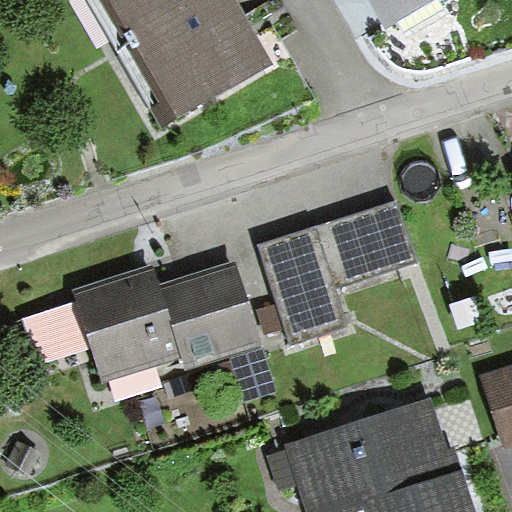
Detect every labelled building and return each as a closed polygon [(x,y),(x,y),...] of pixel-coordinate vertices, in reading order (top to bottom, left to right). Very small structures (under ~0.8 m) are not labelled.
[(103,0),(170,121),(271,66),(253,34),(234,0),(103,0)] [(368,0),(388,34),(448,0),(368,0)] [(396,207),(262,250),(294,347),(347,329),(336,293),(415,267),(396,207)] [(161,262),(70,290),(101,387),(175,365),(178,377),(268,349),(242,267),(170,289),(161,262)] [(511,366),(481,378),(505,448),(511,445),(511,366)] [(435,400),(268,452),(280,492),(299,486),(306,511),(366,511),(367,511),(477,511),(457,448),(450,450),(435,400)]
